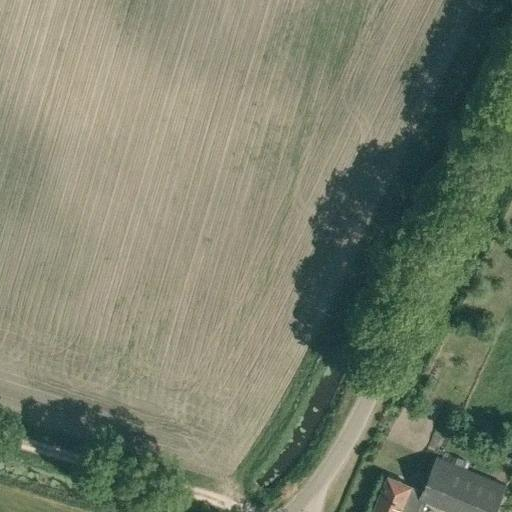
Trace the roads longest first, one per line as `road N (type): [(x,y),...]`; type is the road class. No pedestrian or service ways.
road 1 (tertiary): [(302,511),(511,102)]
road 2 (track): [(253,511),(0,433)]
